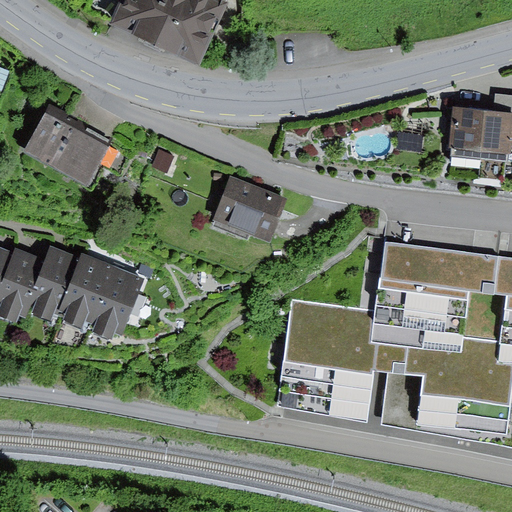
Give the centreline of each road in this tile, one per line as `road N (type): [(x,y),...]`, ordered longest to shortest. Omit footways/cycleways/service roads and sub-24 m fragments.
road 1 (residential): [(0,389),(511,476)]
road 2 (residential): [(109,71),(114,102),(127,111),(280,174),(385,199),(511,215)]
road 3 (secondary): [(109,71),(201,97),(274,101),(336,94),(511,49)]
road 4 (secondary): [(0,4),(109,71)]
